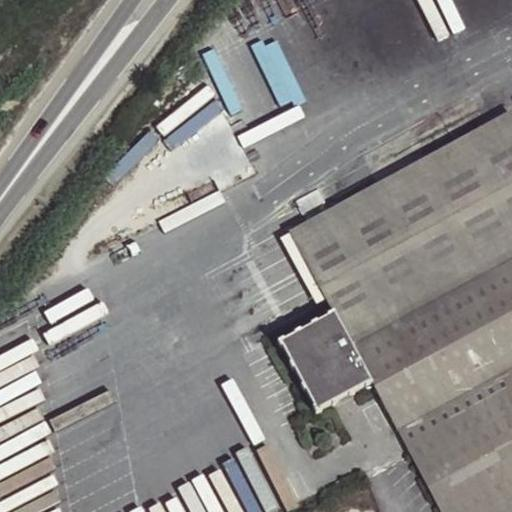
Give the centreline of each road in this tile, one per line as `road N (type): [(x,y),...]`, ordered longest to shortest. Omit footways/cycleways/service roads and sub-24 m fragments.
road 1 (secondary): [(0,213),(167,0)]
road 2 (secondary): [(138,0),(0,205)]
